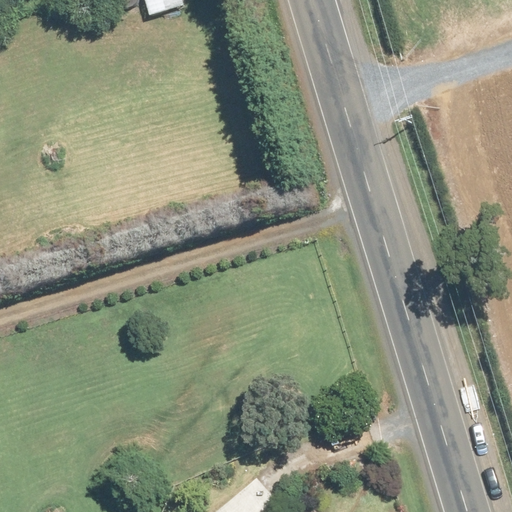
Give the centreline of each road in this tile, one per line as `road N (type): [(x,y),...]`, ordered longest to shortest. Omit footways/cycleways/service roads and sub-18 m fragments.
road 1 (secondary): [(475,511),(320,0)]
road 2 (track): [(354,108),(511,54)]
